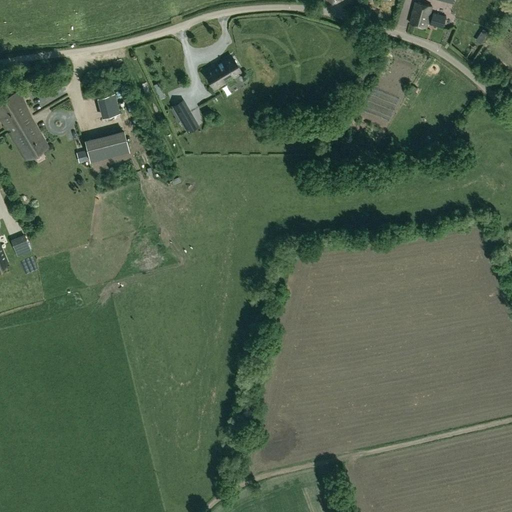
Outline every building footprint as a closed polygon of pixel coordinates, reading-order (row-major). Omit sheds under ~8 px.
[(432,6),(415,2),(410,22),(426,26),(427,23),(430,24),(443,28),(446,15),(433,12),(432,17),(429,16),(432,6)] [(143,67),(147,65),(140,54),(136,56),(143,67)] [(241,72),(231,56),(205,72),(214,88),(241,72)] [(0,100),(0,120),(7,130),(31,116),(19,89),(0,100)] [(114,93),(98,97),(103,117),(119,113),(114,93)] [(38,109),(42,119),(52,114),(48,105),(38,109)] [(184,125),(193,120),(185,107),(176,112),(184,125)] [(49,146),(31,116),(7,130),(25,161),(49,146)] [(125,133),(86,142),(91,162),(129,152),(125,133)] [(20,232),(19,243),(29,244),(30,233),(20,232)]
